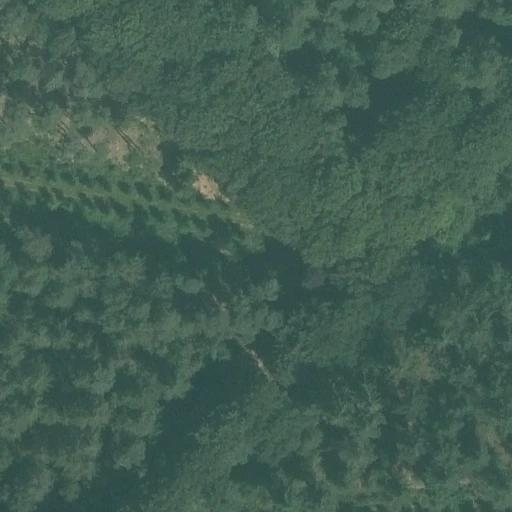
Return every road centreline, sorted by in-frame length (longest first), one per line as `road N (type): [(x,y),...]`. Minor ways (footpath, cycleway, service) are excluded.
road 1 (track): [(0,171),(283,231),(363,280)]
road 2 (track): [(393,246),(124,0)]
road 3 (track): [(393,246),(156,511)]
road 4 (track): [(511,111),(393,246)]
